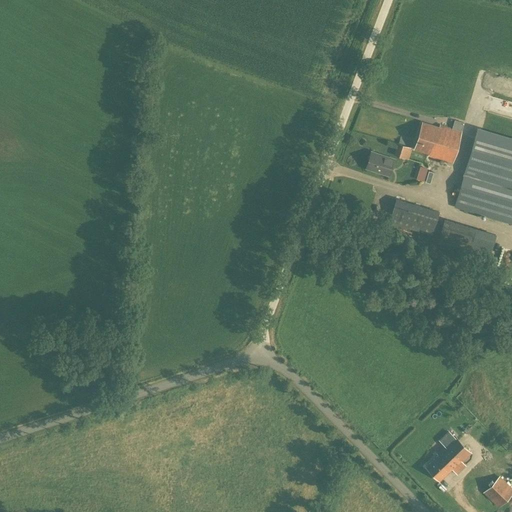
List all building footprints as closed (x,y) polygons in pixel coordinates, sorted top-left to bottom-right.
[(511,101),(492,96),(488,112),(511,118),(511,101)] [(439,128),(422,122),(414,149),(429,154),(428,155),(452,162),(461,131),(440,125),(439,128)] [(397,143),(393,154),(408,159),(412,148),(397,143)] [(393,160),(371,152),(366,167),(388,175),(393,160)] [(428,180),(429,167),(421,166),(419,179),(428,180)] [(511,179),(466,166),(454,207),(511,224),(511,179)] [(389,222),(431,235),(438,212),(396,199),(389,222)] [(451,468),(456,474),(465,465),(462,462),(471,453),(454,436),(437,453),(438,455),(426,467),(439,480),(451,468)] [(484,492),(498,506),(511,491),(511,488),(500,477),(484,492)]
